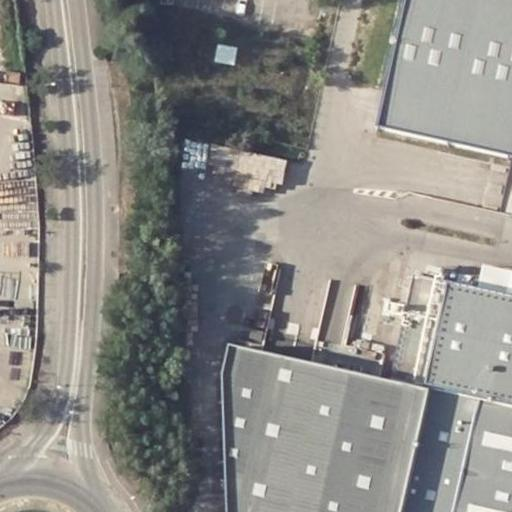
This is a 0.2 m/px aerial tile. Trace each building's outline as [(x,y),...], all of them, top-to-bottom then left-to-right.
[(511,0),(406,0),(378,128),(511,158),(511,157),(511,0)] [(511,157),(511,158),(499,209),(511,211),(511,157)] [(511,267),(481,259),(480,279),(510,286),(511,278),(511,267)] [(511,511),(511,286),(510,286),(480,279),(412,270),(386,384),(429,393),(400,511),(511,511)] [(386,384),(227,349),(215,390),(220,511),(400,511),(429,393),(386,384)]
